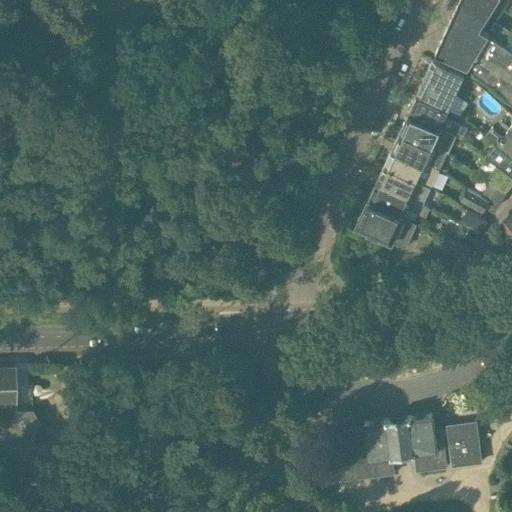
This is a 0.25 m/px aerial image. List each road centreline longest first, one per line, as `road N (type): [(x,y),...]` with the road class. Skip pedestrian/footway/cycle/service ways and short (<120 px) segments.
road 1 (residential): [(425,0),(291,322)]
road 2 (residential): [(291,322),(0,328)]
road 3 (residential): [(511,291),(291,322)]
